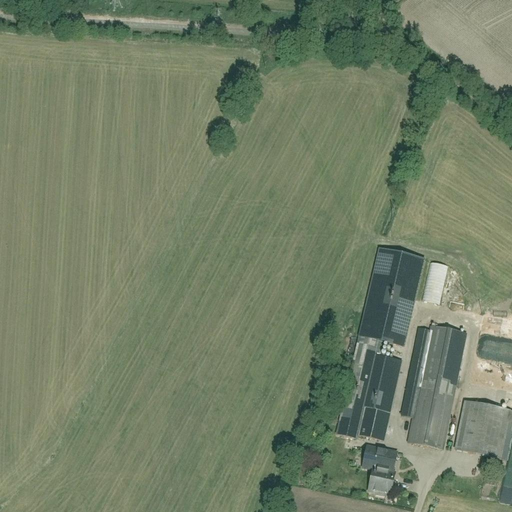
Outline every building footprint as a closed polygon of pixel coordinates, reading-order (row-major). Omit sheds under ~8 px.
[(350,34),(353,43),(366,39),(363,30),(350,34)] [(403,346),(424,260),(382,250),(361,336),(403,346)] [(434,330),(410,447),(445,455),(469,337),(434,330)] [(358,439),(386,446),(405,364),(378,357),(380,349),(360,344),(338,439),(357,444),(358,439)] [(511,414),(468,405),(458,453),(508,464),(511,445),(511,414)] [(376,473),(371,495),(395,501),(400,478),(399,477),(404,457),(369,449),(364,470),(376,473)]
